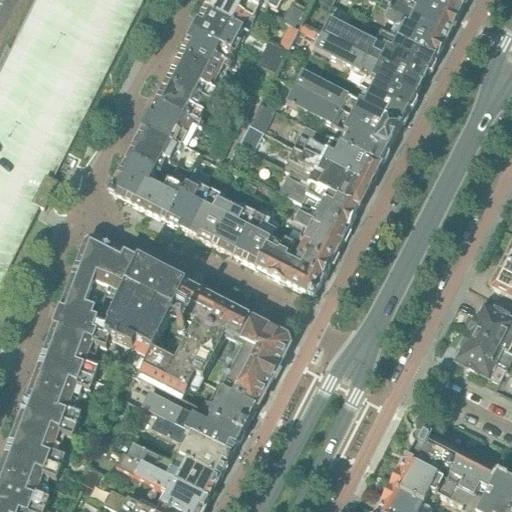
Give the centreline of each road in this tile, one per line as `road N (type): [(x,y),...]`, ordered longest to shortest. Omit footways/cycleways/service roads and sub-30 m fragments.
road 1 (residential): [(486,0),(315,334)]
road 2 (tertiary): [(493,91),(358,356)]
road 3 (residential): [(315,334),(268,297),(204,263),(164,260),(80,207)]
road 4 (residential): [(80,207),(129,116),(129,97),(189,0)]
road 5 (residential): [(407,372),(511,170)]
road 6 (residential): [(0,419),(80,207)]
road 7 (residential): [(315,334),(222,511)]
road 8 (tertiary): [(358,356),(329,382),(263,511)]
road 9 (tertiary): [(295,511),(356,393),(358,356)]
road 10 (residential): [(335,511),(407,372)]
